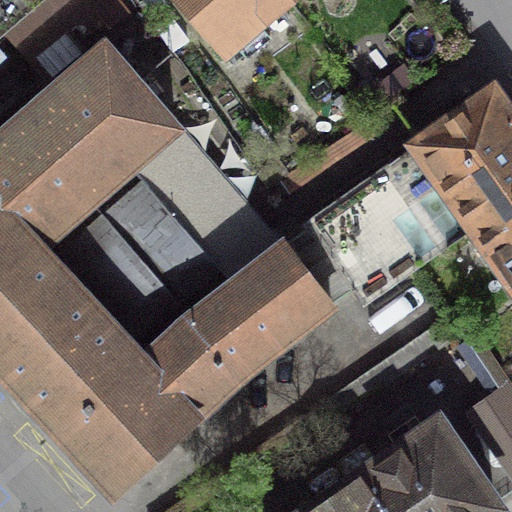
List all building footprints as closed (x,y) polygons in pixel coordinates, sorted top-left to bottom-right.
[(0,0),(0,36),(41,0),(0,0)] [(282,0),(182,0),(225,50),(282,0)] [(135,161),(176,126),(105,44),(0,134),(0,279),(34,248),(135,161)] [(511,119),(493,92),(418,144),(419,145),(306,224),(351,290),(363,306),(476,226),(511,200),(511,119)] [(147,176),(66,246),(142,333),(222,264),(234,279),(279,244),(176,126),(135,161),(147,176)] [(511,200),(476,226),(511,277),(511,200)] [(34,248),(0,279),(0,363),(117,490),(241,375),(351,290),(306,224),(279,244),(234,279),(188,315),(140,358),(120,337),(121,336),(98,311),(96,313),(80,296),(82,295),(79,292),(78,294),(61,276),(63,275),(61,272),(59,274),(43,257),(45,255),(42,252),(40,254),(34,248)] [(199,511),(459,333),(447,315),(161,511),(199,511)] [(511,406),(499,388),(470,408),(511,470),(511,406)] [(481,511),(494,504),(437,420),(303,511),(481,511)]
